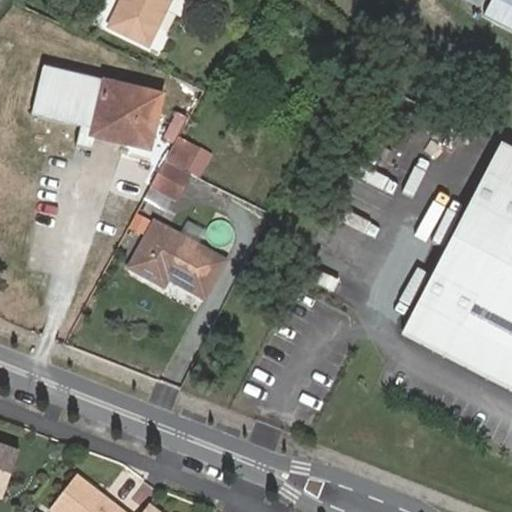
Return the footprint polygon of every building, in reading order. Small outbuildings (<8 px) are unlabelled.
[(124,0),(110,29),(156,51),(181,0),(124,0)] [(511,0),(503,0),(493,24),(511,32),(511,0)] [(91,137),(103,82),(40,68),(30,116),(78,126),(73,146),(88,149),(91,137)] [(161,95),(103,82),(91,137),(148,150),(161,95)] [(511,150),(508,148),(410,337),(511,390),(511,150)] [(174,198),(188,173),(163,161),(149,184),(174,198)] [(139,245),(208,282),(218,263),(151,223),(139,245)] [(197,300),(208,282),(139,245),(125,270),(157,287),(162,280),(197,300)] [(0,482),(0,483),(12,452),(0,447),(0,482)] [(118,511),(124,504),(76,470),(46,510),(48,511),(118,511)] [(159,511),(145,501),(136,511),(159,511)]
